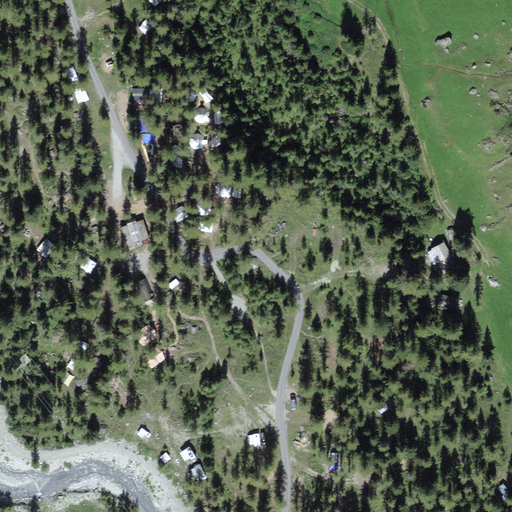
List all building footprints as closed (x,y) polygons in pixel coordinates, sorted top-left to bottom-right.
[(181,207),(173,212),(178,220),(186,216),(181,207)] [(142,218),(121,227),(128,246),(150,238),(142,218)] [(444,243),(433,249),(439,260),(450,254),(444,243)] [(134,282),(143,302),(154,297),(145,278),(134,282)] [(141,345),(158,336),(150,322),(133,332),(141,345)]
